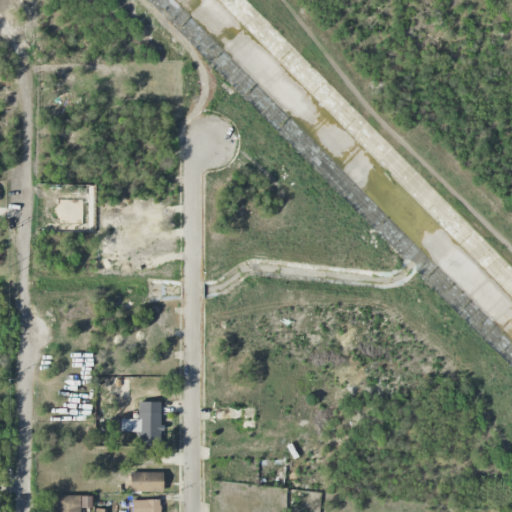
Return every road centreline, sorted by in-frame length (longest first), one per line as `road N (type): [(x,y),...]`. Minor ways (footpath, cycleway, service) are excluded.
road 1 (residential): [(21,511),(24,48)]
road 2 (residential): [(192,511),(193,167),(210,139)]
